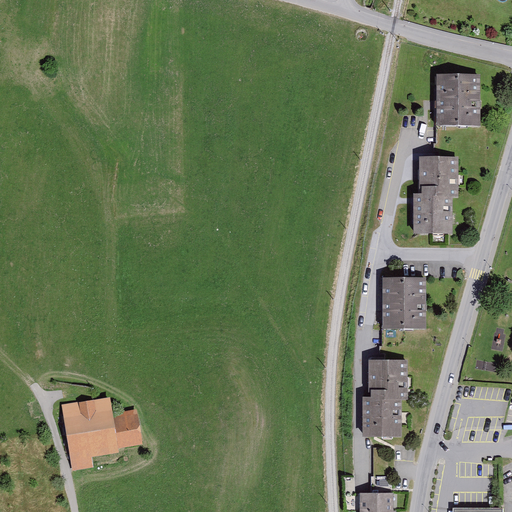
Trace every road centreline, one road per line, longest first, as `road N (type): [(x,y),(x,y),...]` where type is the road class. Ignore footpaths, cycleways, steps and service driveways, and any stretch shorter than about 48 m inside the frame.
road 1 (tertiary): [(419,511),(511,156)]
road 2 (unclassified): [(511,56),(301,0)]
